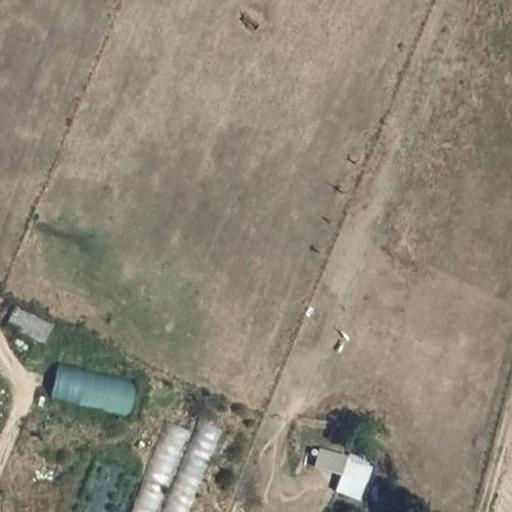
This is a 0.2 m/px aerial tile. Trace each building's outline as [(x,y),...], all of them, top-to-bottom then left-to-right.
[(58,326),(14,307),(4,321),(21,330),(19,335),(48,346),(58,326)] [(128,418),(135,383),(55,364),(47,399),(128,418)] [(188,511),(222,427),(202,420),(164,511),(188,511)] [(132,511),(157,511),(189,431),(168,423),(132,511)] [(350,455),(320,447),(315,467),(341,474),(336,493),(360,499),(372,459),(351,452),(350,455)]
